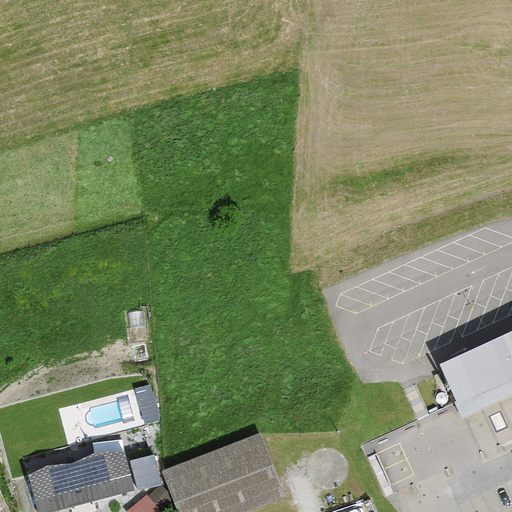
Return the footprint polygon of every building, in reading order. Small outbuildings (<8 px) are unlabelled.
[(511,402),(511,341),(438,375),(461,426),(511,402)] [(144,417),(158,414),(153,387),(139,389),(144,417)] [(261,436),(165,472),(178,511),(234,511),(280,497),(261,436)] [(122,449),(24,472),(32,511),(46,511),(134,491),(122,449)] [(136,486),(161,480),(154,449),(129,455),(136,486)] [(164,511),(146,490),(125,507),(128,511),(164,511)]
